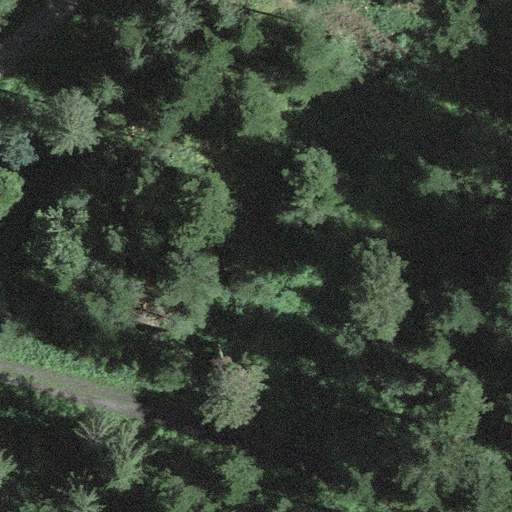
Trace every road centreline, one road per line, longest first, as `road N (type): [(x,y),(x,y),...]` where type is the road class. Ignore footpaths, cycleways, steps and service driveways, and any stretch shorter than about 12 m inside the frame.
road 1 (track): [(434,511),(265,447),(0,394)]
road 2 (track): [(122,0),(0,95)]
